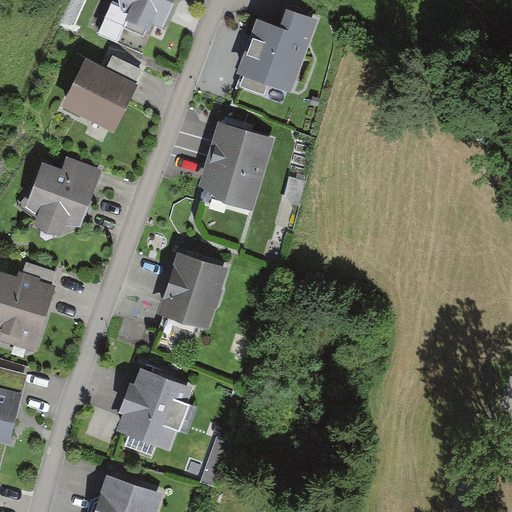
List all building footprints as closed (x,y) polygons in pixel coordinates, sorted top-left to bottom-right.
[(159,23),(170,0),(121,0),(123,7),(159,23)] [(262,23),(245,72),(290,88),(314,20),(289,11),(282,30),(262,23)] [(132,86),(87,64),(67,105),(112,126),(132,86)] [(268,142),(222,130),(205,193),(251,206),(268,142)] [(94,184),(44,165),(29,203),(43,208),(38,219),(62,228),(66,217),(79,222),(94,184)] [(224,272),(182,259),(166,313),(208,325),(224,272)] [(50,291),(3,275),(0,284),(0,327),(7,330),(5,335),(32,344),(50,291)] [(188,390),(142,373),(122,427),(168,444),(188,390)] [(19,396),(0,391),(0,438),(8,440),(19,396)] [(151,511),(156,497),(111,481),(100,511),(151,511)]
